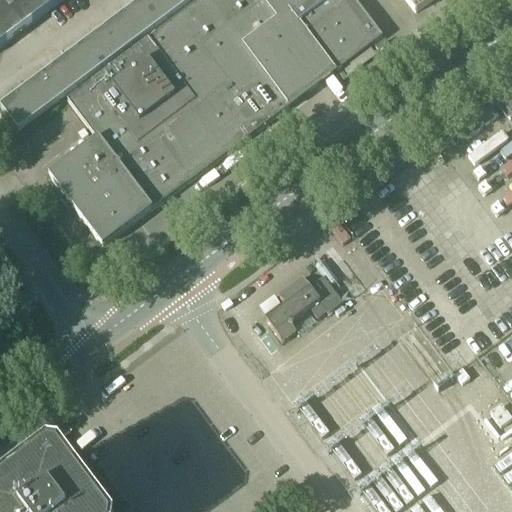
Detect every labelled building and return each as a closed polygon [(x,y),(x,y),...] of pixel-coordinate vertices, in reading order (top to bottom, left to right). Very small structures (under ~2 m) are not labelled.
[(0,0),(0,49),(44,17),(31,0),(0,0)] [(31,0),(44,17),(65,0),(31,0)] [(403,0),(415,15),(434,0),(203,0),(67,103),(97,142),(49,178),(102,250),(150,214),(382,40),(352,0),(403,0)] [(151,36),(177,16),(165,0),(147,0),(132,11),(151,36)] [(165,0),(177,16),(198,0),(165,0)] [(124,56),(151,36),(132,11),(106,31),(124,56)] [(79,51),(98,76),(124,56),(106,31),(79,51)] [(382,60),(392,52),(385,43),(375,50),(382,60)] [(71,96),(98,76),(79,51),(52,71),(71,96)] [(44,116),(71,96),(52,71),(26,91),(44,116)] [(0,112),(18,136),(44,116),(26,91),(0,110),(0,112)] [(323,281),(310,291),(302,280),(278,298),(286,309),(266,324),(282,346),(296,335),(290,327),(310,312),(318,323),(327,316),(328,317),(343,306),(323,281)] [(500,431),(511,423),(501,408),(490,416),(500,431)] [(0,511),(114,511),(60,439),(0,483),(0,489),(11,504),(0,511)]
